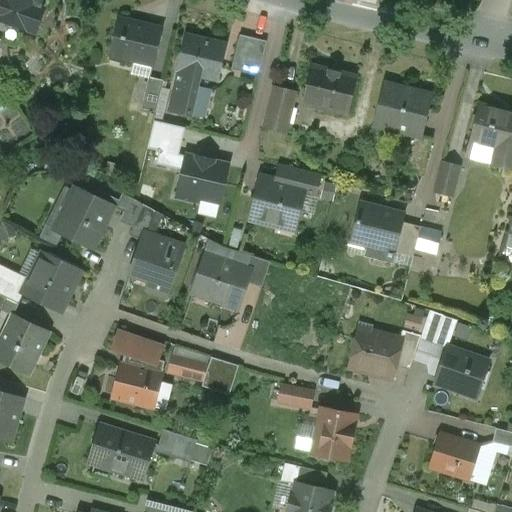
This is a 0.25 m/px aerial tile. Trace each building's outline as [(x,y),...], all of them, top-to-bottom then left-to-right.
[(42,0),(3,0),(0,9),(0,19),(35,33),(44,9),(40,7),(42,0)] [(143,26),(143,28),(119,22),(120,20),(119,20),(110,55),(153,65),(162,30),(143,26)] [(267,41),(239,35),(231,70),(258,76),(267,41)] [(226,46),(185,36),(177,71),(179,72),(170,111),(191,116),(198,87),(200,77),(218,81),(226,46)] [(355,77),(313,66),(304,103),(346,114),(355,77)] [(164,81),(149,77),(142,108),(156,112),(164,81)] [(420,94),(409,92),(409,90),(388,85),(377,126),(420,137),(425,118),(424,117),(425,111),(427,112),(430,96),(421,93),(420,94)] [(211,90),(198,87),(191,116),(205,119),(211,90)] [(296,92),(273,87),(263,126),(286,131),(296,92)] [(511,114),(480,106),(471,142),(472,142),(473,140),(498,147),(493,164),(511,169),(511,167),(511,114)] [(178,157),(178,156),(185,129),(154,122),(147,150),(159,152),(178,157)] [(431,144),(413,140),(405,172),(423,176),(431,144)] [(156,165),(183,171),(186,157),(178,156),(178,157),(159,152),(156,165)] [(196,159),(187,157),(186,157),(183,171),(177,198),(201,203),(201,199),(219,203),(227,166),(213,163),(213,162),(196,158),(196,159)] [(459,167),(443,163),(435,193),(452,197),(459,167)] [(321,176),(286,167),(282,182),(306,188),(304,193),(316,196),(321,176)] [(282,182),(260,177),(250,219),(270,224),(275,221),(293,226),(299,203),(302,203),(304,193),(306,188),(282,182)] [(93,195),(77,188),(55,231),(91,248),(113,206),(113,205),(93,195)] [(120,201),(96,189),(93,195),(113,205),(113,206),(125,212),(121,221),(134,227),(144,205),(133,199),(124,194),(120,201)] [(403,215),(360,204),(351,241),(371,246),(369,256),(391,262),(394,252),(401,222),(403,215)] [(157,211),(144,205),(134,227),(148,231),(157,211)] [(420,227),(401,222),(394,252),(413,257),(420,227)] [(183,247),(144,234),(131,273),(151,279),(148,289),(167,295),(183,247)] [(79,271),(43,253),(24,293),(60,311),(79,271)] [(249,270),(207,255),(194,292),(238,307),(246,282),(250,270),(249,270)] [(270,262),(254,257),(249,270),(250,270),(246,282),(262,287),(270,262)] [(20,287),(0,277),(0,294),(8,298),(13,301),(20,287)] [(8,298),(0,294),(0,312),(1,313),(8,298)] [(444,316),(430,311),(422,335),(420,341),(433,346),(444,316)] [(50,332),(12,314),(12,315),(13,316),(1,340),(0,339),(0,360),(29,374),(50,332)] [(373,325),(359,321),(355,336),(358,336),(369,339),(371,331),(371,332),(373,325)] [(164,346),(118,330),(112,350),(126,355),(123,365),(138,368),(139,362),(155,366),(157,361),(158,362),(164,346)] [(422,335),(402,330),(400,339),(401,339),(395,365),(410,369),(420,341),(422,335)] [(369,339),(358,336),(353,339),(351,347),(354,352),(350,368),(391,378),(395,365),(401,339),(400,339),(371,332),(371,331),(369,339)] [(489,363),(447,348),(435,382),(436,382),(437,382),(456,389),(477,397),(489,363)] [(207,365),(172,356),(169,371),(203,380),(207,365)] [(215,357),(208,387),(235,393),(242,364),(215,357)] [(155,366),(139,362),(138,368),(123,365),(122,364),(114,397),(153,407),(160,381),(163,368),(155,366)] [(172,384),(160,381),(153,407),(166,410),(172,384)] [(312,391),(282,385),(279,401),(309,408),(312,391)] [(23,398),(0,390),(0,439),(10,442),(23,398)] [(356,416),(321,409),(312,453),(347,459),(356,416)] [(153,443),(105,427),(94,462),(142,478),(151,450),(153,443)] [(197,440),(163,429),(158,445),(153,443),(151,450),(190,462),(197,440)] [(479,446),(441,434),(441,433),(440,433),(429,467),(430,468),(430,467),(469,479),(469,480),(480,445),(479,445),(479,446)] [(327,473),(300,466),(297,478),(325,484),(327,473)] [(313,488),(296,484),(293,496),(291,495),(287,511),(289,511),(329,511),(331,506),(329,506),(333,490),(314,486),(313,488)] [(477,497),(472,511),(507,511),(509,506),(477,497)] [(193,511),(147,500),(144,511),(193,511)]
